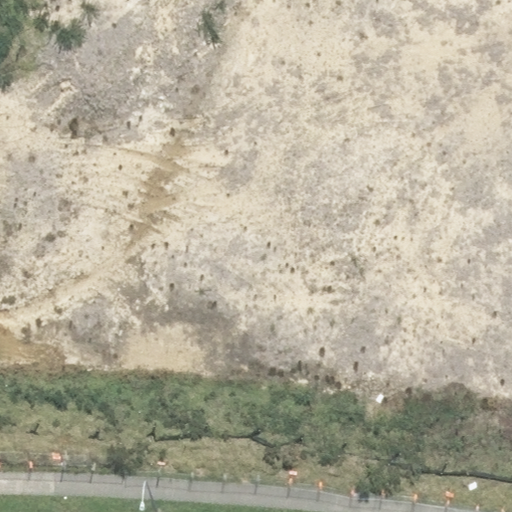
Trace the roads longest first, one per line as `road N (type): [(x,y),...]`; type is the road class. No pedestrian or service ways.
road 1 (residential): [(188,121),(511,169)]
road 2 (residential): [(0,135),(188,121)]
road 3 (residential): [(217,0),(188,121)]
